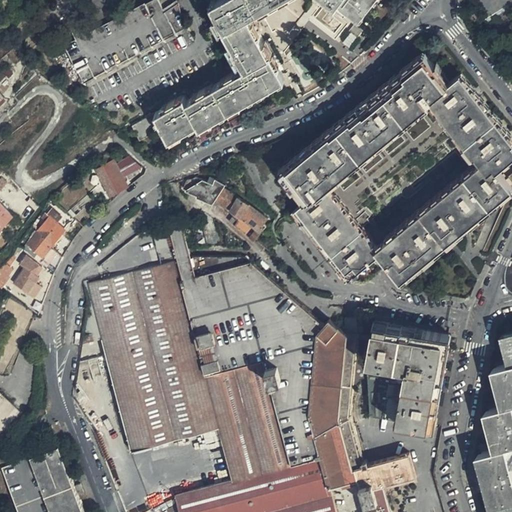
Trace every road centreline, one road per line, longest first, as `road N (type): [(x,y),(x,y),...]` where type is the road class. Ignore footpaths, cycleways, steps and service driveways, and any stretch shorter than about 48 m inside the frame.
road 1 (residential): [(162,176),(100,224),(66,268),(54,306),(59,387),(106,511)]
road 2 (residential): [(162,176),(116,142),(26,190),(21,165),(60,114),(60,99),(52,89),(31,96),(0,122)]
road 3 (residential): [(433,5),(326,101),(162,176)]
road 4 (residential): [(465,511),(455,453),(480,319)]
road 5 (residential): [(190,0),(204,48),(111,97)]
road 6 (residential): [(332,298),(480,319)]
road 7 (residential): [(511,103),(433,5)]
road 8 (unknown): [(38,511),(23,444),(65,410)]
